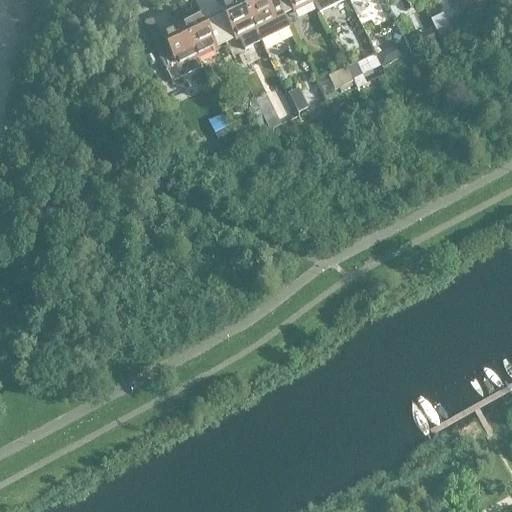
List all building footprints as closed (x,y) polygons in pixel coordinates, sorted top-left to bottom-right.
[(260,43),(238,0),(233,0),(218,8),(220,13),(211,18),(224,43),(233,38),(234,42),(238,40),(243,51),(260,43)] [(238,0),(260,43),(289,28),(282,14),(275,0),(238,0)] [(313,3),(311,0),(275,0),(282,14),(291,10),(292,13),(313,3)] [(311,0),(313,3),(318,14),(346,0),(311,0)] [(479,9),(466,15),(470,24),(483,17),(479,9)] [(463,12),(455,16),(461,28),(468,24),(463,12)] [(200,17),(180,27),(196,60),(217,51),(215,47),(224,43),(211,18),(203,22),(200,17)] [(201,69),(196,60),(180,27),(159,36),(162,42),(153,46),(171,84),(201,69)] [(429,30),(405,40),(411,54),(435,43),(429,30)] [(395,45),(384,50),(389,61),(400,56),(395,45)] [(355,63),(347,67),(357,88),(365,83),(355,63)] [(345,68),(317,82),(324,96),(352,82),(345,68)] [(302,99),(292,104),(297,113),(307,108),(302,99)] [(271,110),(261,115),(266,125),(276,120),(271,110)]
